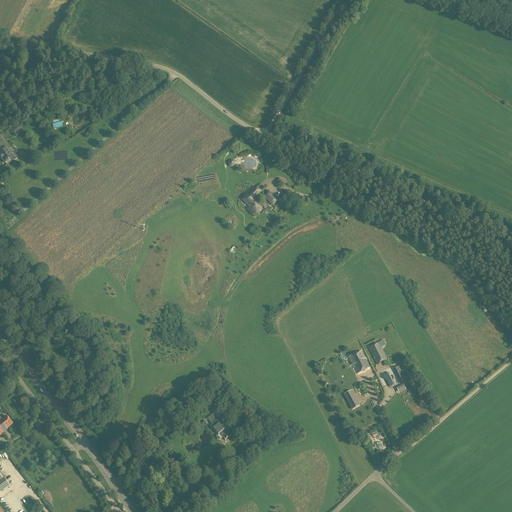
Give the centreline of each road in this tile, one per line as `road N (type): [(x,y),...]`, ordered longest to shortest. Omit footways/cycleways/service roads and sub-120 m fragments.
road 1 (unclassified): [(511,234),(438,213),(265,135),(168,71),(0,41)]
road 2 (unknown): [(168,71),(27,207),(11,204),(0,187)]
road 3 (unclassified): [(375,473),(511,358)]
road 4 (track): [(265,135),(341,0)]
road 5 (primary): [(84,441),(0,334)]
